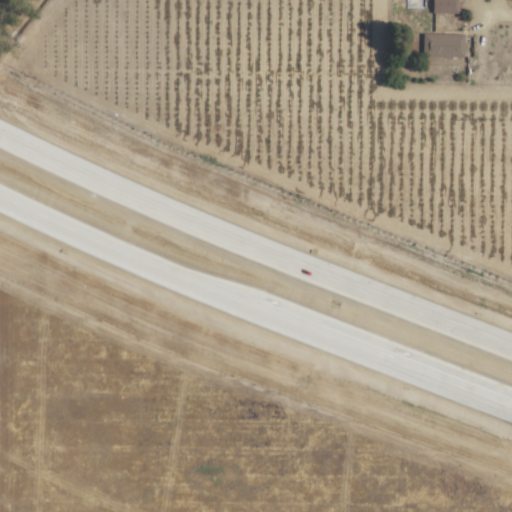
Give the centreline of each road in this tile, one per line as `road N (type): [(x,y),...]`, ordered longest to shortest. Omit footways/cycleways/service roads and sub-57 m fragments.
road 1 (secondary): [(511,349),(212,234),(0,138)]
road 2 (secondary): [(0,201),(192,287),(511,412)]
